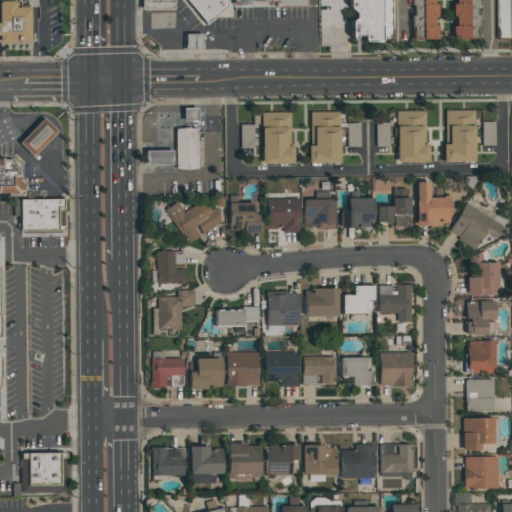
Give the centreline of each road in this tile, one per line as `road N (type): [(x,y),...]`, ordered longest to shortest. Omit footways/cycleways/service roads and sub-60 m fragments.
road 1 (residential): [(92,422),(437,415)]
road 2 (secondary): [(202,78),(511,72)]
road 3 (primary): [(93,79),(92,338)]
road 4 (residential): [(434,266),(435,511)]
road 5 (residential): [(226,274),(276,263),(413,257),(434,266)]
road 6 (primary): [(127,257),(127,79)]
road 7 (primary): [(126,422),(127,257)]
